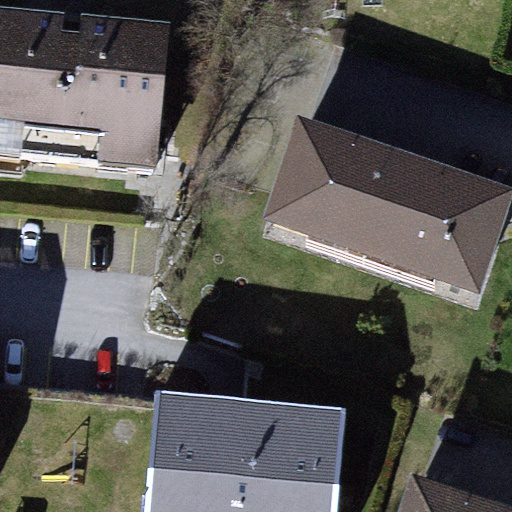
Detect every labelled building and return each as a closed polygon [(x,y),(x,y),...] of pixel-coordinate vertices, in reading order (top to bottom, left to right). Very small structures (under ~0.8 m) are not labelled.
[(170,54),(0,38),(0,160),(37,164),(39,139),(121,146),(118,182),(158,186),(170,54)] [(511,195),(511,194),(305,133),(278,225),(485,287),(511,195)] [(0,503),(11,377),(0,375),(0,503)] [(334,511),(344,428),(162,408),(150,511),(334,511)] [(479,511),(401,488),(392,511),(479,511)]
